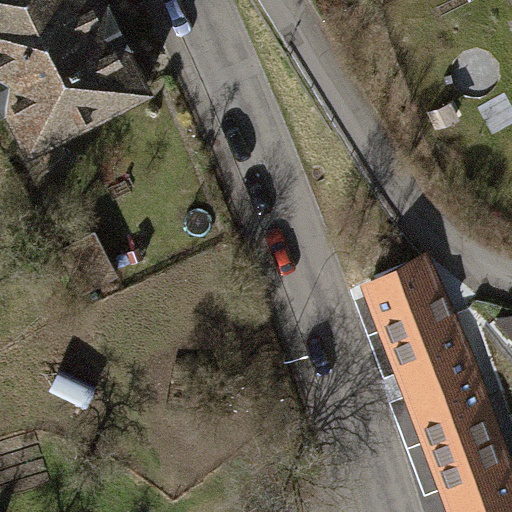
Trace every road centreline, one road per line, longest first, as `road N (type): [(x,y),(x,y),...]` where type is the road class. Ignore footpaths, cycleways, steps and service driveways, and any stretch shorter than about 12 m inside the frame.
road 1 (tertiary): [(193,0),(252,125),(381,511)]
road 2 (residential): [(284,0),(412,208),(457,250),(511,281)]
